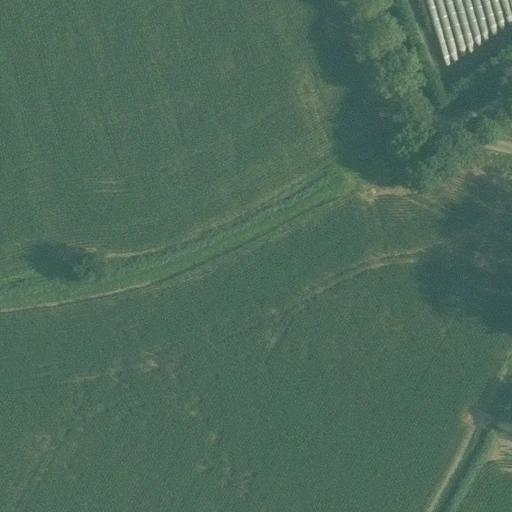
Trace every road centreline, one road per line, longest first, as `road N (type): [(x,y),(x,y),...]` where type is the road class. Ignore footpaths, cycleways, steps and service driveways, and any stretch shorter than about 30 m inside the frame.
road 1 (track): [(441,140),(294,230),(179,284),(0,332)]
road 2 (unclassified): [(511,96),(441,140),(415,104),(375,0)]
road 3 (track): [(511,363),(428,511)]
